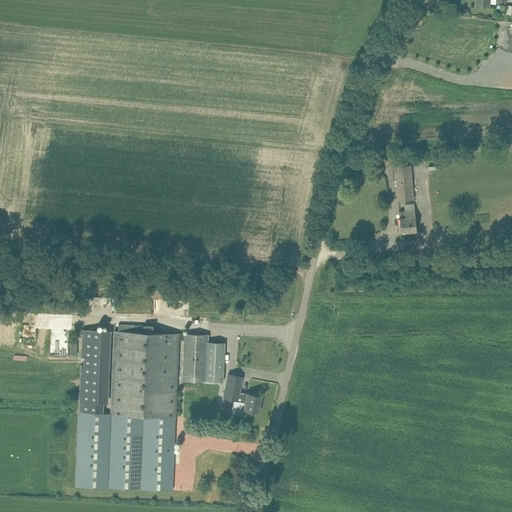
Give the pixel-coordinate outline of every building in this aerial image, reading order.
[(511,160),(428,164),(429,184),(511,180),(511,160)] [(395,167),(398,200),(414,199),(411,165),(395,167)] [(404,205),(404,210),(399,211),(401,233),(416,231),(414,209),(414,204),(404,205)] [(118,331),(114,331),(111,414),(78,412),(75,487),(172,491),(178,339),(184,339),(183,380),(223,382),(224,342),(207,341),(208,334),(147,332),(148,325),(118,324),(118,331)] [(111,330),(82,329),(79,402),(108,403),(111,330)] [(236,408),(252,411),(258,412),(261,396),(240,392),(242,377),(228,374),(223,398),(234,400),(233,404),(236,408)]
